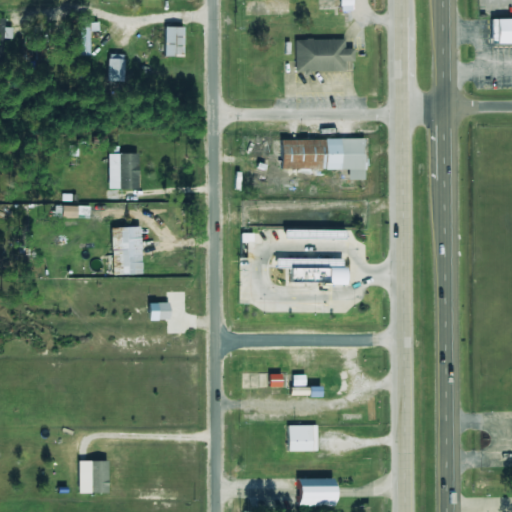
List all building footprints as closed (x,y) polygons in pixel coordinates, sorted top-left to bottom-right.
[(490,19),(511,19),(511,44),(491,45),(490,19)] [(96,24),(78,24),(78,56),(89,56),(89,31),(96,31),(96,24)] [(182,27),(163,27),(163,57),(182,57),(182,27)] [(290,39),(336,38),(337,67),(290,67),(290,39)] [(122,82),(122,56),(106,56),(106,82),(122,82)] [(357,136),(357,188),(333,188),(333,167),(273,167),(273,136),(357,136)] [(137,190),(138,154),(107,154),(107,190),(137,190)] [(111,227),(112,275),(142,274),(141,226),(111,227)] [(346,238),(285,238),(285,229),(346,230),(346,238)] [(277,258),(343,259),(343,269),(289,269),(277,269),(277,258)] [(289,281),(289,269),(343,269),(347,269),(347,282),(289,281)] [(149,303),(150,320),(170,320),(170,302),(149,303)] [(300,373),(300,350),(290,350),(290,373),(300,373)] [(336,376),(336,352),(326,352),(326,376),(336,376)] [(242,388),(257,388),(258,376),(251,376),(251,371),(242,371),(242,388)] [(260,390),(268,390),(268,374),(260,374),(260,390)] [(282,374),(269,374),(270,388),(282,388),(282,374)] [(306,374),(291,374),(292,396),(307,395),(306,374)] [(309,397),(322,397),(323,386),(310,386),(309,397)] [(289,452),(317,451),(316,425),(288,426),(289,452)] [(78,461),(79,493),(108,493),(108,461),(78,461)] [(333,479),(297,479),(297,507),(333,507),(333,479)]
